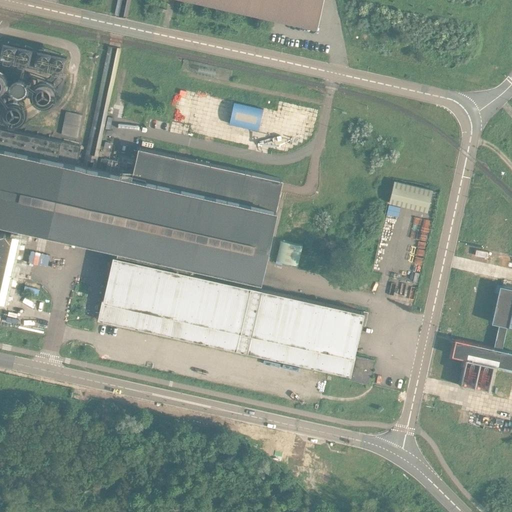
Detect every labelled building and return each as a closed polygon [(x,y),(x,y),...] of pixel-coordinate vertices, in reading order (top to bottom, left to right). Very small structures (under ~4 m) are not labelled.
[(221,0),(289,15),(290,10),(291,10),(290,15),(295,16),(296,11),(299,12),(302,12),(305,12),(309,12),(312,11),(311,7),(313,6),(317,4),(313,4),(314,0),(221,0)] [(9,79),(8,76),(8,74),(7,72),(5,69),(3,67),(0,66),(0,91),(3,90),(5,88),(6,86),(8,84),(9,79)] [(29,85),(29,84),(29,82),(29,80),(28,78),(26,77),(24,75),(22,74),(19,74),(17,74),(15,75),(12,77),(11,79),(10,81),(9,84),(10,88),(12,91),(15,93),(17,94),(19,94),(23,94),(26,92),(28,89),(29,87),(29,85)] [(56,90),(56,88),(55,86),(54,83),(52,81),(50,79),(48,78),(46,78),(43,78),(41,78),(39,78),(36,80),(34,82),(33,83),(32,86),(31,88),(31,90),(31,92),(32,95),(33,97),(35,99),(36,100),(39,102),(43,102),(48,102),(49,101),(52,99),(54,97),(55,95),(55,93),(56,90)] [(27,108),(27,105),(26,103),(24,100),(23,98),(19,96),(16,95),(13,95),(11,95),(8,96),(6,97),(4,99),(3,101),(2,103),(1,106),(1,108),(1,111),(2,113),(5,117),(7,119),(9,120),(11,121),(14,121),(16,121),(18,120),(21,119),(23,117),(26,113),(27,111),(27,108)] [(187,123),(191,98),(179,97),(175,121),(187,123)] [(229,123),(258,130),(263,108),(234,101),(229,123)] [(193,132),(206,134),(212,104),(200,102),(193,132)] [(65,111),(60,134),(77,138),(82,115),(65,111)] [(0,282),(1,279),(1,278),(3,270),(6,257),(10,241),(12,233),(10,233),(13,222),(84,238),(97,241),(98,241),(106,243),(109,244),(119,246),(117,256),(113,256),(111,264),(103,300),(102,299),(98,319),(100,320),(109,322),(349,376),(348,379),(368,384),(370,374),(371,371),(373,360),(354,356),(354,353),(356,344),(357,343),(361,326),(361,325),(362,320),(364,312),(352,309),(197,274),(199,264),(260,277),(262,270),(263,262),(277,202),(278,196),(279,191),(281,182),(282,179),(138,147),(132,176),(122,174),(124,165),(120,164),(120,162),(101,157),(98,169),(83,165),(76,164),(80,145),(0,127),(0,282)] [(255,150),(257,138),(236,133),(234,145),(255,150)] [(427,212),(432,190),(393,181),(388,203),(427,212)] [(275,259),(298,265),(303,244),(281,239),(275,259)] [(454,341),(451,355),(466,358),(498,365),(504,367),(506,367),(505,370),(511,371),(511,351),(502,349),(505,334),(507,325),(511,306),(511,301),(511,287),(502,285),(499,284),(499,285),(496,284),(494,292),(497,292),(491,322),(494,322),(498,323),(493,347),(455,338),(455,339),(454,341)]
